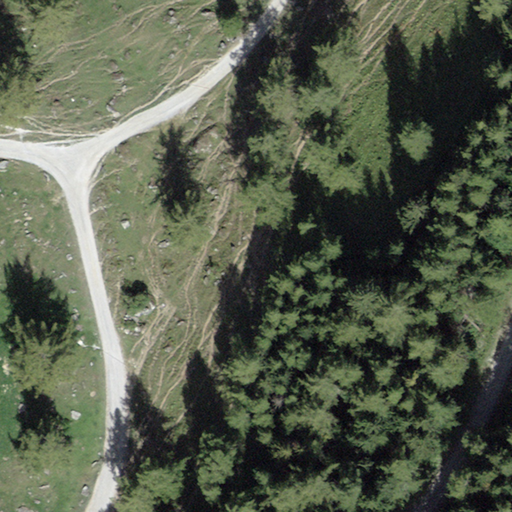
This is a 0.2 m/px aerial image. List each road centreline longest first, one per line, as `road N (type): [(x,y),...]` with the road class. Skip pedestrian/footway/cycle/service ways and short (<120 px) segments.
road 1 (unclassified): [(101,511),(120,420),(112,339),(69,166),(0,148)]
road 2 (track): [(69,166),(229,74),(288,0)]
road 3 (unclassified): [(511,338),(467,443),(422,511)]
